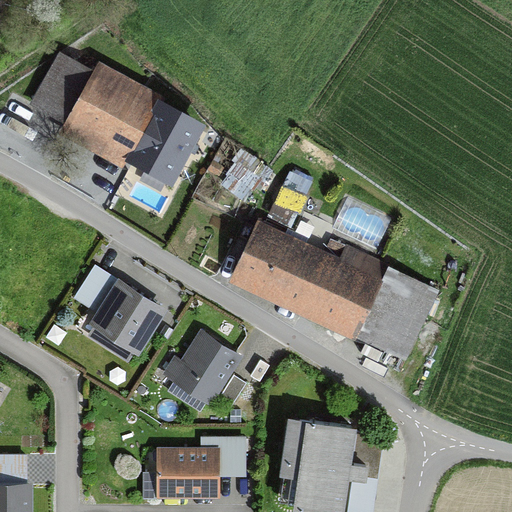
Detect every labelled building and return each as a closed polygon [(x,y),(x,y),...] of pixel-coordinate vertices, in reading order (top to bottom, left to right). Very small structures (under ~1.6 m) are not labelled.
[(99,64),(93,73),(59,54),(29,107),(65,127),(61,136),(127,172),(129,168),(171,191),(205,129),(162,105),(165,100),(99,64)] [(296,168),(288,181),(309,193),(317,179),(296,168)] [(306,199),(282,189),(270,219),(294,229),(306,199)] [(324,245),(331,227),(317,221),(310,239),(324,245)] [(341,257),(257,223),(232,286),(359,337),(387,267),(344,249),(341,257)] [(122,275),(120,279),(95,263),(74,296),(98,311),(94,319),(144,351),(173,307),(122,275)] [(251,359),(200,329),(170,379),(232,416),(249,386),(238,380),(251,359)] [(320,511),(356,511),(367,430),(291,420),(284,476),(299,478),(295,509),(320,511)] [(200,437),(200,446),(161,447),(161,500),(225,500),(225,474),(243,474),(243,437),(200,437)] [(38,511),(38,489),(0,489),(0,511),(38,511)]
